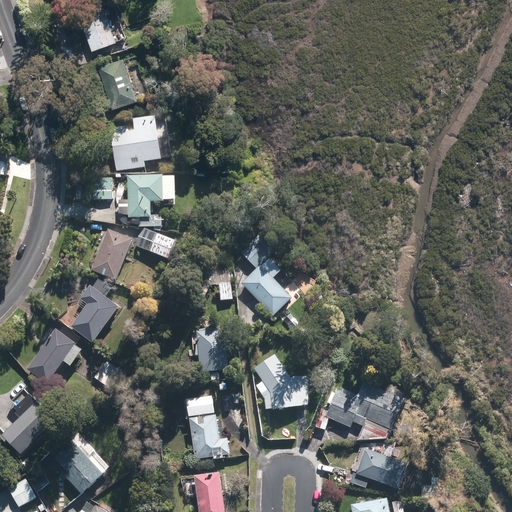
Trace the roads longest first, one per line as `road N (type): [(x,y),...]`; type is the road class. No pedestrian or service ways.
road 1 (residential): [(0,3),(41,114),(49,172),(38,245),(0,304)]
road 2 (residential): [(271,511),(270,478),(284,464),(306,472),(305,511)]
